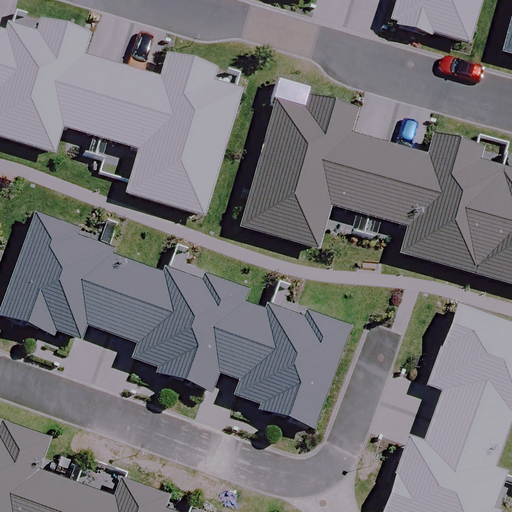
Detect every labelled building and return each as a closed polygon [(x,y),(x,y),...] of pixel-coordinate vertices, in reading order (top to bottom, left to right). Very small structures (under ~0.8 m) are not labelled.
[(396,0),(390,24),(430,36),(431,33),(470,44),(482,0),(396,0)] [(511,20),(503,55),(511,56),(511,20)] [(0,139),(55,155),(63,129),(141,152),(128,194),(203,217),(240,93),(211,85),(215,73),(166,59),(159,81),(82,59),(89,36),(43,23),(38,37),(9,28),(7,36),(0,34),(0,139)] [(305,111),(277,103),(240,229),(316,251),(329,207),(408,230),(401,254),(511,285),(511,170),(477,160),(479,151),(435,139),(429,159),(349,136),(355,113),(309,100),(305,111)] [(114,249),(35,221),(1,319),(45,335),(47,329),(79,340),(83,329),(138,348),(134,360),(162,370),(159,378),(208,396),(216,374),(239,382),(234,397),(262,407),(259,414),(309,432),(347,326),(309,313),(306,323),(280,314),(279,316),(244,303),(247,294),(206,280),(205,284),(165,270),(162,277),(110,259),(114,249)] [(511,330),(453,310),(427,387),(442,392),(424,445),(409,440),(384,511),(492,511),(491,511),(504,474),(493,470),(510,418),(511,418),(511,330)] [(49,445),(0,428),(0,511),(224,511),(46,453),(49,445)]
